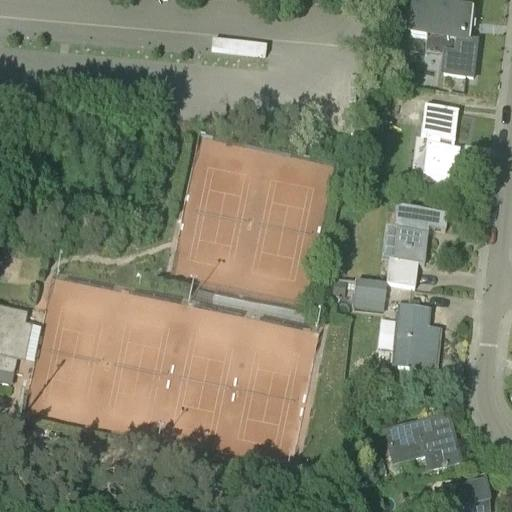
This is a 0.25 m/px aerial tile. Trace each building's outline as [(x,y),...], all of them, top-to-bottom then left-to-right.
[(473,80),(477,44),(470,43),(475,12),(457,10),(458,9),(414,4),(410,39),(456,44),(455,55),(444,53),(441,77),(473,80)] [(454,184),(458,153),(452,152),(456,116),(423,111),(419,141),(424,142),(424,149),(425,149),(421,181),(454,184)] [(444,234),(445,217),(393,211),(385,279),(384,288),(385,289),(414,291),(417,269),(423,269),(426,239),(427,232),(444,234)] [(343,301),(345,285),(330,283),(328,299),(343,301)] [(383,306),(385,289),(384,288),(354,285),(353,304),(383,306)] [(440,333),(425,331),(427,314),(396,311),(390,371),(425,375),(427,360),(435,361),(437,334),(439,334),(440,333)] [(23,365),(30,329),(23,328),(25,318),(0,313),(0,375),(12,378),(15,363),(23,365)] [(458,465),(446,421),(381,438),(390,471),(422,462),(425,473),(458,465)] [(483,511),(481,484),(433,496),(436,511),(483,511)]
